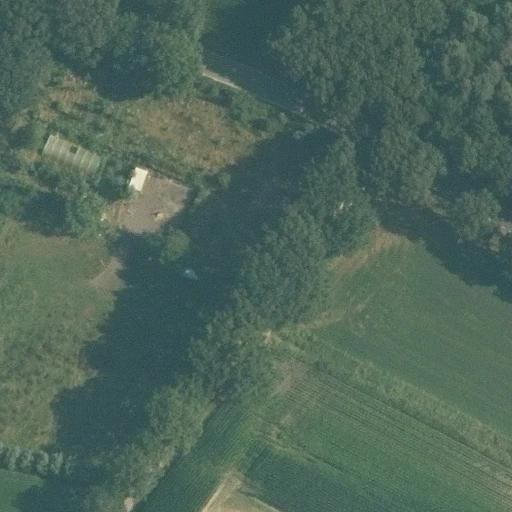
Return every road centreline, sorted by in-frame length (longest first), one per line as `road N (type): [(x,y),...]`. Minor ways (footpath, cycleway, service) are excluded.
road 1 (tertiary): [(511,227),(378,145),(37,0)]
road 2 (track): [(378,145),(123,511)]
